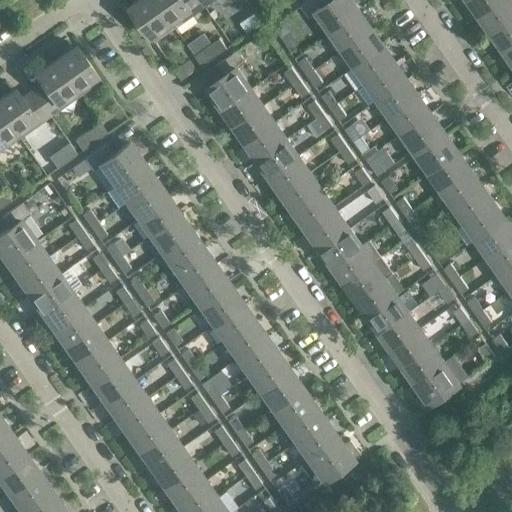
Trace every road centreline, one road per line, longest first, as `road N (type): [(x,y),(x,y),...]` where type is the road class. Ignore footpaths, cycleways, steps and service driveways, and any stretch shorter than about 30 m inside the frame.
road 1 (residential): [(452,511),(390,437),(91,0)]
road 2 (residential): [(131,511),(0,326)]
road 3 (residential): [(511,140),(412,0)]
